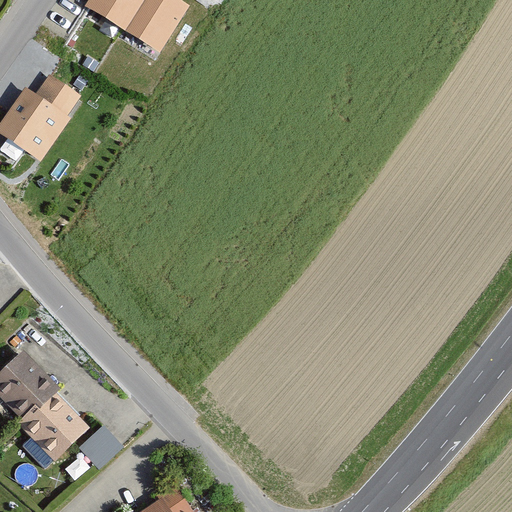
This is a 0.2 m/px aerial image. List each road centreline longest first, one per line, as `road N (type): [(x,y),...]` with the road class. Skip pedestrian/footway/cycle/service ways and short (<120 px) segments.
road 1 (residential): [(0,229),(30,270),(277,511)]
road 2 (secondary): [(423,441),(511,332)]
